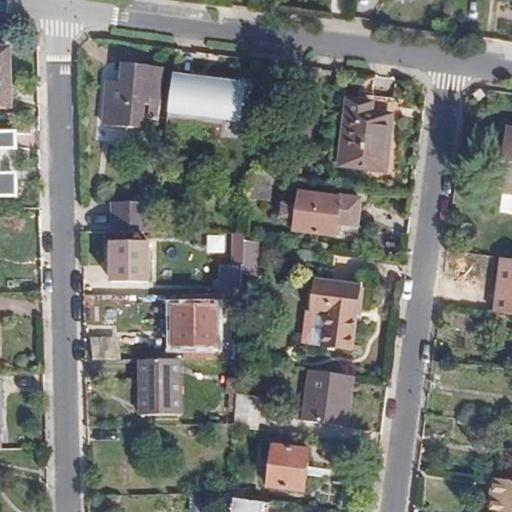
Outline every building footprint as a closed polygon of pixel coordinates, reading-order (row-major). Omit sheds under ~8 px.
[(9,47),(0,47),(0,106),(11,106),(9,47)] [(158,119),(164,69),(122,64),(121,84),(107,84),(103,126),(141,130),(144,105),(150,106),(149,117),(158,119)] [(247,84),(174,75),(169,112),(242,121),(247,84)] [(347,100),(340,166),(386,171),(392,115),(371,113),(373,103),(347,100)] [(511,127),(506,127),(498,193),(511,194),(511,127)] [(16,131),(0,130),(0,196),(17,196),(16,131)] [(271,177),(301,180),(302,169),(272,165),(271,177)] [(269,200),(269,177),(248,174),(247,192),(247,198),(269,200)] [(222,199),(223,189),(208,187),(207,197),(222,199)] [(298,205),(283,203),(282,203),(280,218),(296,220),(294,232),(335,237),(336,232),(357,235),(358,226),(361,199),(345,197),(300,192),(299,195),(298,205)] [(285,193),(283,203),(298,205),(299,195),(285,193)] [(112,203),(112,234),(150,234),(150,202),(112,203)] [(511,211),(503,211),(498,256),(511,257),(511,211)] [(242,296),(242,276),(244,241),(245,234),(232,234),(232,265),(224,265),(223,296),(233,296),(242,296)] [(258,277),(260,243),(244,241),(242,276),(258,277)] [(149,242),(112,242),(112,283),(149,284),(149,242)] [(465,263),(460,295),(491,299),(497,259),(480,258),(479,265),(465,263)] [(324,317),(320,348),(354,352),(362,285),(315,279),(310,314),(324,317)] [(223,296),(185,296),(185,307),(172,307),(173,349),(187,348),(187,360),(226,360),(226,349),(219,349),(218,318),(225,318),(225,308),(233,308),(233,296),(223,296)] [(497,313),(511,315),(511,303),(498,302),(497,313)] [(300,345),(320,348),(324,317),(310,314),(305,314),(300,345)] [(91,339),(91,361),(104,361),(104,352),(104,340),(91,339)] [(119,340),(104,340),(104,352),(104,361),(119,360),(119,340)] [(182,416),(181,360),(140,360),(140,416),(182,416)] [(347,428),(354,377),(309,372),(302,422),(347,428)] [(230,394),(236,395),(237,381),(228,380),(227,394),(230,394)] [(8,382),(9,407),(34,406),(33,381),(8,382)] [(235,414),(236,395),(230,394),(228,413),(235,414)] [(234,425),(259,430),(263,398),(236,395),(235,414),(234,425)] [(311,450),(273,445),(267,488),(305,493),(311,450)] [(511,511),(511,480),(507,480),(502,511),(511,511)] [(268,511),(269,504),(230,498),(228,511),(268,511)]
